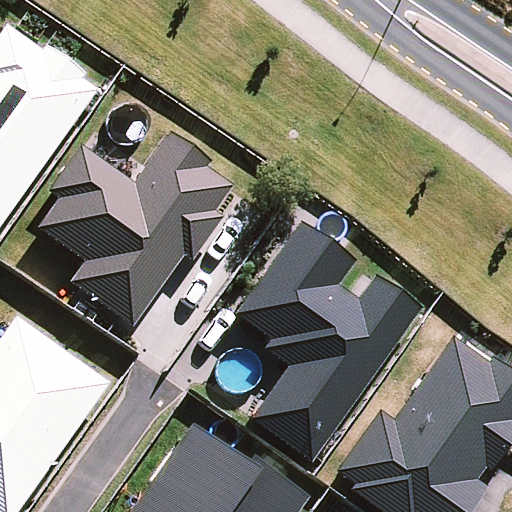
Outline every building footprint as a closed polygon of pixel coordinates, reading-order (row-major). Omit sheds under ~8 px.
[(0,226),(94,90),(4,27),(0,32),(0,226)] [(81,150),(26,225),(80,265),(66,283),(128,329),(232,188),(165,138),(129,186),(81,150)] [(511,183),(506,180),(494,204),(511,212),(511,183)] [(332,287),(350,263),(295,225),(230,320),(289,361),(247,422),(309,464),(415,310),(370,278),(354,302),(332,287)] [(0,511),(15,511),(106,386),(12,319),(0,334),(0,511)] [(391,423),(375,412),(330,480),(378,511),(461,511),(511,435),(511,378),(448,337),(391,423)] [(126,511),(293,511),(301,502),(189,423),(126,511)]
